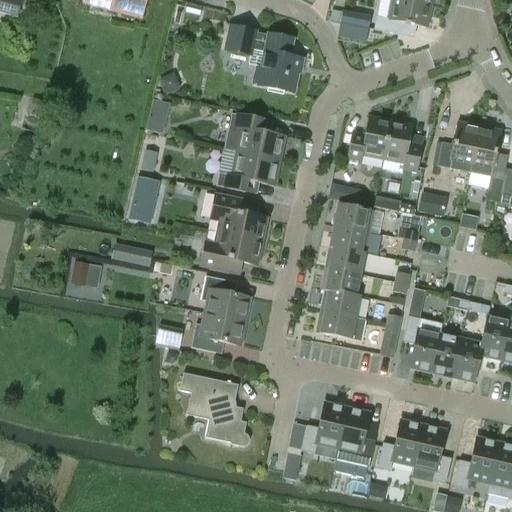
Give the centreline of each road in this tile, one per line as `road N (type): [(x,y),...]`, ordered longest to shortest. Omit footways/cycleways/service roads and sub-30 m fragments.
road 1 (residential): [(287,374),(276,335),(317,120),(326,101),(346,89)]
road 2 (residential): [(287,374),(314,371),(511,412)]
road 3 (residential): [(346,89),(476,41)]
road 4 (residential): [(346,89),(320,29),(260,0)]
